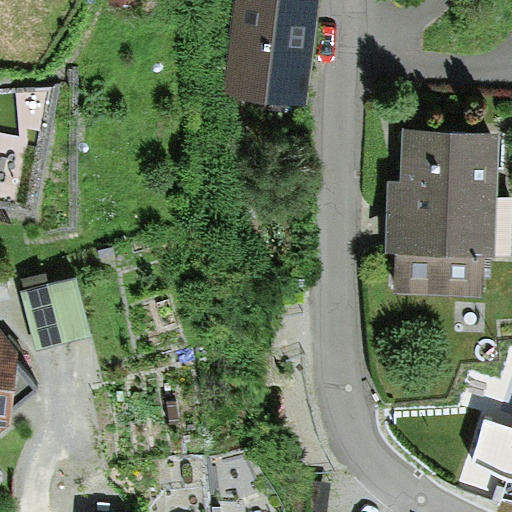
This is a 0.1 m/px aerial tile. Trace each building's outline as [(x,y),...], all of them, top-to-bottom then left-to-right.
[(237,0),(226,92),(303,102),(316,0),(237,0)] [(402,183),(390,182),(386,255),(396,255),(394,290),(478,295),(480,258),(492,258),(499,135),(405,130),(402,183)] [(75,282),(26,295),(40,347),(89,334),(75,282)] [(0,431),(11,423),(11,411),(36,388),(17,363),(17,351),(0,330),(0,431)] [(511,428),(486,420),(473,465),(507,481),(511,482),(511,428)]
